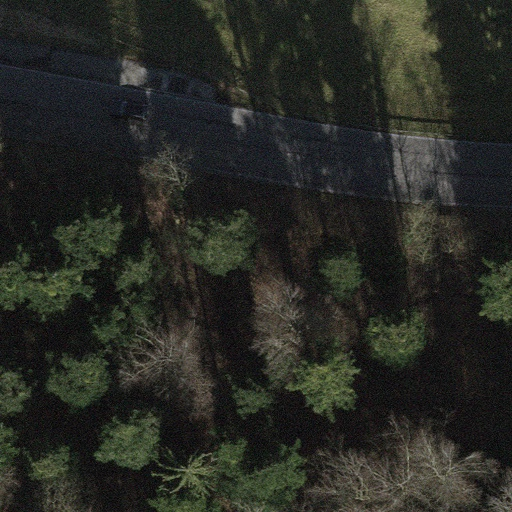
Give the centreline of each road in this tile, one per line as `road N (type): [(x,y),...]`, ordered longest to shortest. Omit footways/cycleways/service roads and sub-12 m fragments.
road 1 (tertiary): [(0,101),(402,174),(511,173)]
road 2 (track): [(511,396),(272,511)]
